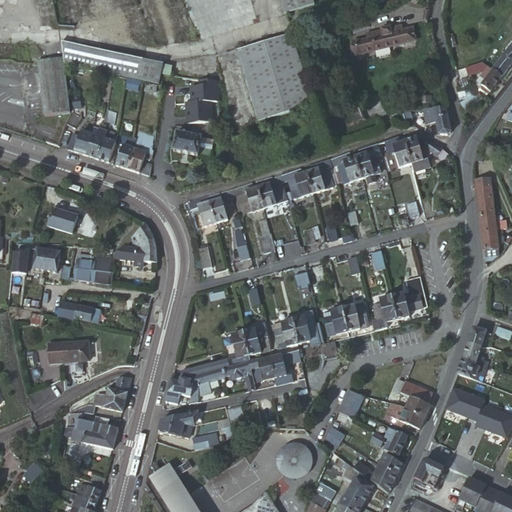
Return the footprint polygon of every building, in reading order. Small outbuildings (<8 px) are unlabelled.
[(312,0),(281,0),(286,12),(314,3),(312,0)] [(388,26),(390,33),(399,31),(410,28),(408,22),(388,26)] [(379,28),(381,36),(390,33),(388,26),(379,28)] [(415,27),(410,28),(413,41),(419,40),(415,27)] [(399,31),(402,44),(413,41),(410,28),(399,31)] [(390,33),(393,46),(402,44),(399,31),(390,33)] [(381,36),(372,38),(375,50),(393,46),(390,33),(381,36)] [(291,34),(237,51),(260,124),(314,107),(291,34)] [(375,50),(372,38),(344,45),(346,57),(375,50)] [(64,39),(64,52),(71,63),(72,64),(144,81),(149,63),(145,62),(147,60),(64,39)] [(475,44),(465,47),(468,59),(478,56),(475,44)] [(464,45),(452,48),(458,64),(469,61),(468,59),(465,47),(464,45)] [(511,46),(495,69),(504,77),(511,66),(511,46)] [(42,57),(43,75),(65,59),(64,55),(42,57)] [(65,59),(43,75),(46,115),(70,112),(65,62),(65,59)] [(147,59),(147,60),(145,62),(149,63),(144,81),(144,80),(160,84),(162,75),(164,63),(147,59)] [(174,65),(164,63),(162,75),(164,76),(171,76),(174,65)] [(504,77),(495,69),(490,75),(486,80),(482,86),(492,93),(504,77)] [(486,80),(490,75),(485,70),(481,75),(486,80)] [(193,101),(188,101),(189,122),(215,121),(213,98),(220,98),(220,80),(201,79),(202,86),(193,87),(193,101)] [(140,83),(125,80),(124,89),(138,93),(140,83)] [(80,100),(72,100),(74,110),(81,110),(80,100)] [(360,106),(345,111),(348,120),(363,116),(360,106)] [(435,121),(433,109),(423,109),(426,123),(435,121)] [(435,121),(438,133),(447,135),(451,132),(446,109),(433,109),(435,121)] [(407,113),(402,113),(404,121),(414,119),(412,110),(406,110),(407,113)] [(73,114),(67,124),(76,129),(82,118),(73,114)] [(108,114),(106,123),(114,125),(117,116),(108,114)] [(187,134),(177,132),(174,153),(200,158),(204,137),(205,129),(193,127),(193,132),(187,131),(187,134)] [(100,131),(98,137),(104,140),(106,136),(106,134),(106,133),(100,131)] [(92,136),(93,136),(82,132),(80,138),(75,153),(86,156),(92,136)] [(74,136),(69,151),(75,153),(80,138),(74,136)] [(98,137),(93,136),(92,136),(86,156),(98,160),(104,140),(98,137)] [(122,142),(133,146),(134,139),(124,136),(122,142)] [(133,146),(132,149),(135,150),(141,152),(143,148),(149,150),(151,144),(134,139),(133,146)] [(380,145),(383,155),(393,151),(392,148),(401,145),(400,139),(380,145)] [(104,140),(98,160),(110,164),(112,155),(116,144),(110,142),(104,140)] [(417,140),(406,144),(412,166),(425,163),(417,140)] [(443,151),(428,143),(425,149),(436,159),(443,151)] [(406,144),(401,145),(392,148),(393,151),(396,161),(399,171),(412,166),(406,144)] [(360,158),(357,160),(363,182),(368,180),(370,186),(377,184),(375,178),(383,176),(378,160),(384,159),(383,155),(380,145),(358,152),(360,158)] [(122,146),(117,167),(130,171),(135,150),(132,149),(122,146)] [(135,150),(130,171),(141,174),(144,163),(147,154),(141,152),(135,150)] [(450,157),(443,151),(436,159),(435,160),(442,166),(450,157)] [(363,182),(357,160),(353,161),(351,155),(340,159),(331,163),(333,170),(346,166),(348,175),(351,185),(363,182)] [(425,163),(412,166),(415,175),(432,169),(430,161),(425,163)] [(144,163),(141,174),(148,177),(149,177),(151,165),(144,163)] [(308,175),(314,197),(326,193),(322,180),(321,174),(333,170),(331,163),(323,166),(311,169),(312,174),(308,175)] [(333,170),(337,185),(344,183),(342,176),(348,175),(346,166),(333,170)] [(303,200),(314,197),(308,175),(304,176),(303,172),(283,178),(285,185),(289,184),(297,181),(301,192),(303,200)] [(344,187),(351,185),(348,175),(342,176),(344,183),(344,187)] [(322,180),(326,193),(336,190),(332,177),(322,180)] [(260,190),(266,211),(278,207),(272,189),(285,185),(283,178),(274,181),(273,179),(262,183),(263,189),(260,190)] [(294,194),(301,192),(297,181),(289,184),(293,195),(294,194)] [(481,220),(483,236),(498,234),(499,234),(498,229),(491,182),(480,183),(480,186),(479,200),(481,220)] [(272,189),(278,207),(290,204),(288,196),(285,185),(272,189)] [(253,186),(234,192),(236,200),(239,199),(249,196),(252,205),(255,214),(266,211),(260,190),(255,191),(253,186)] [(210,199),(217,226),(229,223),(224,204),(236,200),(234,192),(217,197),(210,199)] [(296,202),(303,200),(301,192),(294,194),(296,202)] [(288,196),(290,204),(296,202),(294,194),(293,195),(288,196)] [(249,196),(239,199),(241,208),(247,206),(252,205),(249,196)] [(206,230),(217,226),(210,199),(190,205),(192,211),(199,209),(206,230)] [(422,218),(417,203),(409,205),(414,220),(422,218)] [(250,216),(247,206),(241,208),(244,218),(250,216)] [(46,226),(53,228),(66,232),(72,233),(77,217),(52,209),(46,226)] [(360,223),(357,212),(350,214),(353,225),(360,223)] [(266,243),(272,241),(270,237),(272,236),(267,222),(260,224),(266,243)] [(148,227),(145,225),(131,239),(124,247),(131,243),(134,242),(137,240),(140,241),(154,244),(148,227)] [(340,240),(336,227),(328,229),(332,242),(340,240)] [(66,232),(53,228),(51,234),(64,238),(66,232)] [(319,243),(315,229),(306,232),(311,246),(319,243)] [(242,231),(237,232),(240,249),(247,247),(242,231)] [(498,234),(483,236),(486,262),(493,261),(500,256),(498,238),(504,237),(504,233),(499,234),(498,234)] [(117,260),(156,265),(155,245),(154,244),(140,241),(137,240),(134,242),(131,243),(124,247),(115,256),(117,260)] [(275,254),(272,241),(266,243),(263,244),(267,256),(275,254)] [(251,261),(247,247),(240,249),(244,263),(251,261)] [(417,248),(407,247),(405,266),(416,267),(417,248)] [(11,271),(28,272),(29,250),(12,249),(11,271)] [(215,268),(210,249),(201,251),(205,271),(215,268)] [(36,250),(33,270),(57,273),(60,253),(36,250)] [(385,270),(382,254),(374,256),(377,272),(385,270)] [(113,259),(94,257),(94,259),(93,264),(114,267),(114,263),(113,259)] [(361,275),(357,260),(349,262),(352,277),(361,275)] [(112,275),(114,267),(93,264),(75,261),(75,262),(72,281),(92,285),(94,273),(112,275)] [(92,285),(110,288),(112,275),(94,273),(92,285)] [(311,292),(307,275),(298,277),(302,294),(311,292)] [(392,299),(398,322),(411,319),(409,314),(428,309),(420,279),(406,282),(409,295),(392,299)] [(10,282),(9,290),(22,291),(23,283),(10,282)] [(261,306),(257,291),(250,293),(254,307),(261,306)] [(387,324),(398,322),(392,299),(381,302),(382,306),(373,309),(377,322),(386,320),(387,324)] [(61,305),(58,318),(73,321),(76,307),(61,305)] [(363,306),(344,311),(349,335),(369,330),(363,306)] [(76,307),(73,321),(90,324),(93,310),(76,307)] [(337,337),(349,335),(344,311),(331,314),(332,318),(324,320),(328,334),(336,332),(337,337)] [(31,313),(29,321),(40,323),(41,316),(31,313)] [(293,323),(298,347),(311,344),(310,338),(318,336),(314,323),(307,324),(305,320),(293,323)] [(389,329),(387,324),(386,320),(377,322),(373,323),(376,333),(389,329)] [(288,349),(298,347),(293,323),(282,326),(283,331),(275,333),(279,346),(287,344),(288,349)] [(256,328),(257,332),(258,337),(266,335),(268,334),(266,326),(256,328)] [(500,328),(497,335),(509,339),(511,332),(500,328)] [(478,334),(473,347),(486,352),(487,348),(491,336),(479,331),(478,334)] [(257,332),(245,335),(251,359),(263,356),(261,350),(269,348),(266,335),(258,337),(257,332)] [(233,338),(239,361),(251,359),(245,335),(233,338)] [(335,342),(322,344),(324,358),(337,356),(335,342)] [(57,348),(59,367),(84,365),(83,346),(57,348)] [(480,367),(482,363),(486,352),(473,347),(469,360),(468,363),(480,367)] [(276,382),(292,378),(293,377),(292,370),(286,371),(285,368),(302,364),(299,354),(271,361),(276,382)] [(239,361),(234,362),(235,369),(252,365),(251,359),(239,361)] [(261,363),(263,372),(264,379),(265,384),(276,382),(271,361),(261,363)] [(181,381),(190,379),(199,377),(209,375),(224,372),(231,370),(229,363),(183,373),(181,381)] [(224,372),(226,381),(232,379),(247,375),(254,374),(263,372),(261,363),(252,365),(235,369),(231,370),(224,372)] [(480,375),(489,378),(491,371),(480,367),(468,363),(465,371),(480,375)] [(464,374),(462,378),(477,383),(478,379),(480,375),(465,371),(464,374)] [(224,372),(209,375),(211,384),(226,381),(224,372)] [(264,379),(263,372),(254,374),(256,381),(264,379)] [(256,381),(254,374),(247,375),(248,381),(251,394),(259,392),(256,381)] [(209,375),(199,377),(198,387),(203,386),(211,384),(209,375)] [(247,375),(232,379),(233,384),(248,381),(247,375)] [(192,387),(195,388),(198,387),(199,377),(190,379),(192,387)] [(124,405),(128,386),(130,379),(121,378),(117,381),(114,391),(108,390),(105,399),(124,405)] [(294,384),(292,378),(276,382),(277,388),(294,384)] [(181,385),(173,383),(168,404),(179,407),(181,398),(190,400),(191,400),(195,388),(192,387),(190,379),(181,381),(181,385)] [(405,397),(410,387),(411,385),(404,381),(397,393),(405,397)] [(211,384),(203,386),(200,398),(214,394),(211,384)] [(411,385),(410,387),(405,397),(415,402),(421,390),(411,385)] [(410,411),(410,412),(430,421),(435,410),(432,408),(437,397),(421,390),(415,402),(410,411)] [(489,404),(457,392),(450,413),(482,425),(487,409),(489,404)] [(350,394),(342,407),(342,408),(353,413),(357,415),(364,400),(350,394)] [(121,414),(124,405),(105,399),(103,399),(104,396),(98,395),(95,406),(121,414)] [(89,405),(78,410),(85,412),(92,414),(95,406),(89,405)] [(248,428),(243,406),(236,407),(241,434),(248,428)] [(234,438),(241,434),(236,407),(228,409),(230,420),(233,431),(234,438)] [(339,415),(354,422),(357,415),(353,413),(342,408),(339,415)] [(511,418),(487,409),(482,425),(480,430),(511,441),(511,418)] [(74,429),(75,429),(115,440),(117,430),(82,421),(85,412),(78,410),(71,413),(66,432),(73,432),(74,429)] [(405,423),(424,432),(430,421),(410,412),(405,423)] [(193,429),(197,415),(163,423),(160,434),(173,437),(175,427),(180,428),(180,426),(185,427),(193,429)] [(233,431),(230,420),(223,422),(225,433),(227,432),(233,431)] [(190,441),(193,429),(185,427),(180,426),(180,428),(175,427),(173,437),(190,441)] [(74,429),(73,432),(66,432),(64,437),(113,450),(115,440),(75,429),(74,429)] [(413,441),(393,432),(391,437),(395,438),(388,452),(393,455),(393,456),(403,461),(413,441)] [(371,445),(375,447),(381,450),(386,440),(376,435),(371,445)] [(325,447),(333,454),(335,456),(342,444),(329,436),(325,447)] [(197,454),(210,450),(208,439),(195,442),(197,454)] [(71,441),(66,462),(80,465),(83,452),(76,450),(79,442),(71,441)] [(295,456),(305,444),(307,446),(306,445),(302,442),(300,441),(297,441),(294,441),(290,442),(287,443),(284,444),(281,447),(280,448),(279,450),(277,455),(276,460),(276,462),(277,466),(278,469),(280,472),(283,474),(284,476),(288,478),(290,479),(295,479),(297,478),(299,478),(302,478),(304,477),(307,475),(310,472),(308,468),(295,456)] [(311,451),(305,444),(295,456),(308,468),(312,471),(313,470),(314,464),(314,462),(314,460),(313,455),(311,451)] [(381,468),(402,479),(406,470),(386,459),(381,468)] [(434,464),(427,466),(419,483),(438,493),(449,471),(434,464)] [(355,473),(362,478),(368,483),(369,484),(372,486),(376,478),(361,465),(355,473)] [(348,483),(357,488),(359,483),(362,478),(355,473),(347,466),(343,472),(351,477),(348,483)] [(281,511),(270,495),(256,509),(253,511),(200,511),(173,469),(165,474),(160,467),(155,470),(150,492),(157,497),(158,500),(165,511),(281,511)] [(376,478),(397,489),(402,479),(381,468),(376,478)] [(78,476),(69,472),(65,478),(75,483),(78,476)] [(102,487),(105,479),(90,472),(87,480),(102,487)] [(362,478),(359,483),(367,488),(369,484),(368,483),(362,478)] [(372,486),(393,497),(397,489),(376,478),(372,486)] [(511,511),(511,500),(474,481),(463,503),(482,511),(511,511)] [(81,483),(78,492),(76,496),(96,504),(101,492),(81,483)] [(354,493),(370,502),(376,493),(367,488),(359,483),(357,488),(354,493)] [(320,488),(316,499),(334,508),(339,498),(320,488)] [(348,503),(364,511),(365,511),(370,502),(354,493),(350,500),(348,503)] [(92,511),(93,511),(96,504),(76,496),(72,505),(81,508),(92,511)] [(444,511),(442,510),(416,498),(408,511),(444,511)] [(316,499),(313,509),(318,511),(332,511),(335,508),(334,508),(316,499)] [(60,509),(64,503),(60,500),(56,507),(60,509)] [(345,508),(343,511),(364,511),(348,503),(345,508)]
